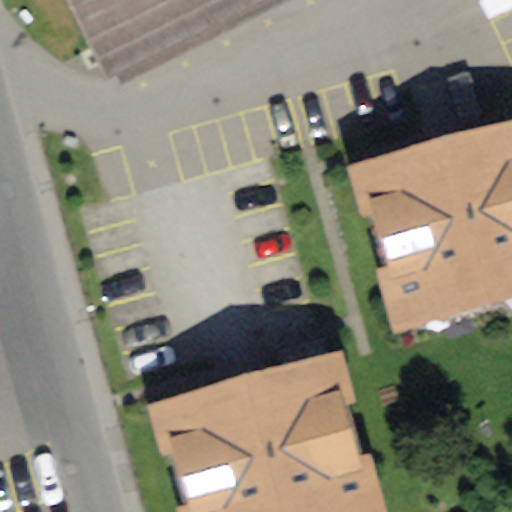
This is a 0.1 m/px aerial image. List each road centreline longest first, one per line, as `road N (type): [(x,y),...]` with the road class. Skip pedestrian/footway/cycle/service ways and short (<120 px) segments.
road 1 (unknown): [(0,150),(425,12)]
road 2 (residential): [(0,177),(89,511)]
